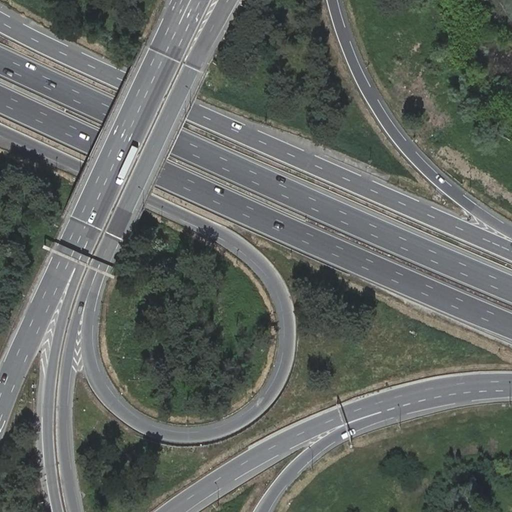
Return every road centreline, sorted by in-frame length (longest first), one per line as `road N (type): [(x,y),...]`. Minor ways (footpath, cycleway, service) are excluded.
road 1 (motorway): [(0,129),(223,234),(283,290),(286,361),(269,397),(237,423),(189,437),(124,416),(99,390),(90,344),(113,235)]
road 2 (motorway): [(511,251),(0,21)]
road 3 (motorway): [(511,289),(0,60)]
road 4 (motorway): [(0,97),(511,324)]
road 5 (motorway): [(171,511),(242,465),(338,418),(474,384)]
road 6 (motorway): [(511,233),(457,197),(394,134),(348,47),(335,0)]
road 7 (motorway): [(86,222),(50,388),(47,433),(59,511)]
road 8 (trunk): [(74,511),(64,388),(82,300),(113,235)]
road 9 (trunk): [(113,235),(227,0)]
road 10 (motorway): [(264,511),(310,454),(343,433),(474,384)]
road 11 (trunk): [(86,222),(0,401)]
road 12 (trunk): [(165,54),(86,222)]
